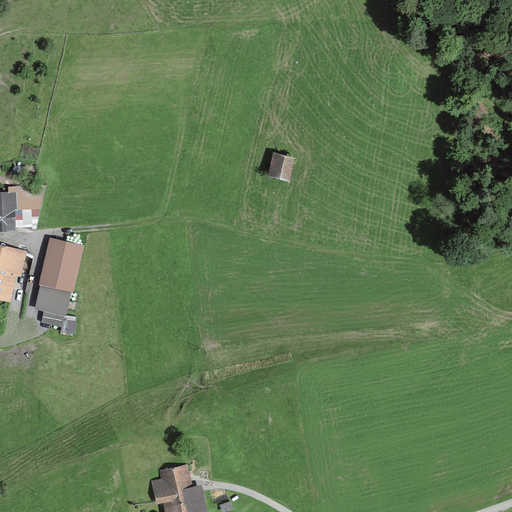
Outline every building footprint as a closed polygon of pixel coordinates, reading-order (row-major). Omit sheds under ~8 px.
[(293,159),(272,155),(266,178),(287,183),(293,159)] [(10,193),(0,192),(0,229),(12,230),(12,225),(37,224),(44,188),(10,188),(10,193)] [(79,249),(50,242),(33,308),(63,315),(79,249)] [(23,255),(0,249),(0,301),(5,303),(12,274),(18,276),(23,255)] [(163,479),(154,481),(158,502),(165,500),(168,511),(201,511),(207,511),(201,485),(192,487),(187,466),(162,471),(163,479)]
